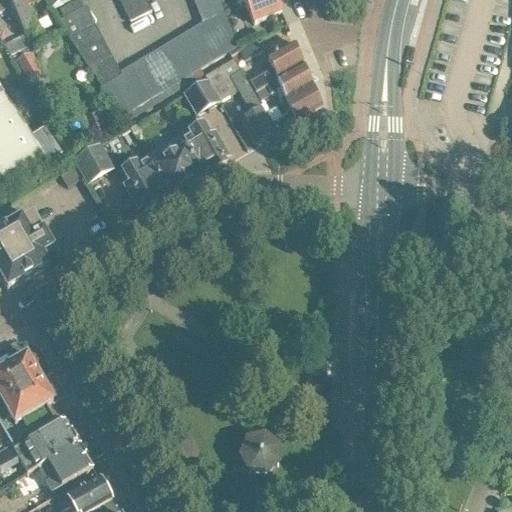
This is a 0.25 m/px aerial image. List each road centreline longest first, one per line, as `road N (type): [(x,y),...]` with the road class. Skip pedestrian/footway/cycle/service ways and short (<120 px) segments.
road 1 (residential): [(42,302),(234,192),(380,188)]
road 2 (tertiary): [(380,188),(367,511)]
road 3 (residential): [(162,511),(42,302)]
road 4 (tertiary): [(396,0),(380,188)]
